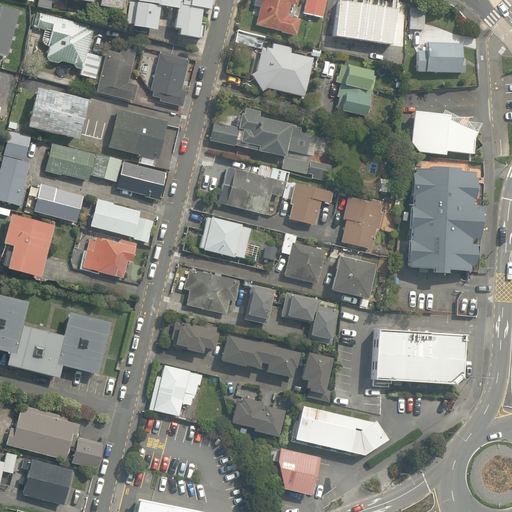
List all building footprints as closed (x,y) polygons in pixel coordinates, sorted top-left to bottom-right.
[(116,0),(76,0),(115,8),(116,0)] [(168,32),(198,37),(201,23),(195,21),(197,7),(204,8),(205,0),(129,0),(125,23),(151,29),(156,6),(173,10),(168,32)] [(257,8),(253,26),(292,35),(297,15),(286,13),(289,4),(296,5),(297,0),(253,0),(252,7),(257,8)] [(324,0),(303,0),(301,13),(321,18),(324,0)] [(346,0),(333,0),(328,33),(389,43),(394,7),(346,0)] [(16,6),(0,2),(0,55),(4,57),(16,6)] [(423,9),(408,8),(407,28),(422,29),(423,9)] [(45,45),(41,59),(77,68),(76,74),(93,79),(99,55),(84,52),(91,26),(37,12),(33,28),(41,30),(38,43),(45,45)] [(464,38),(423,36),(422,48),(415,48),(414,71),(462,73),(464,38)] [(268,87),(299,94),(306,56),(287,52),(289,43),(272,39),(270,49),(258,46),(249,88),(267,92),(268,87)] [(117,53),(103,50),(93,94),(132,102),(136,84),(128,82),(135,50),(118,46),(117,53)] [(180,91),(188,57),(157,50),(148,94),(157,96),(156,101),(180,107),(183,92),(180,91)] [(335,56),(329,80),(341,83),(334,109),(367,118),(380,68),(335,56)] [(81,98),(30,86),(21,125),(72,137),(81,98)] [(163,120),(113,108),(103,147),(154,159),(163,120)] [(278,154),(276,169),(329,178),(331,164),(308,160),(314,125),(238,111),(236,127),(211,122),(208,141),(278,154)] [(446,120),(446,116),(409,112),(406,144),(414,153),(442,156),(442,152),(471,155),(473,140),(476,133),(446,120)] [(21,159),(27,137),(7,132),(0,159),(0,201),(18,206),(29,161),(21,159)] [(41,170),(85,181),(86,175),(99,178),(104,157),(48,143),(41,170)] [(105,155),(99,178),(114,182),(112,189),(155,201),(164,171),(105,155)] [(213,203),(262,216),(267,197),(279,201),(287,172),(282,170),(256,163),(254,168),(235,163),(233,168),(223,166),(213,203)] [(428,170),(412,169),(412,174),(409,174),(407,196),(410,196),(409,208),(407,207),(405,230),(408,230),(407,241),(405,240),(403,263),(406,263),(405,268),(429,270),(428,274),(442,275),(442,271),(467,272),(467,267),(472,267),(474,245),(469,244),(469,239),(477,240),(479,206),(471,205),(472,201),(473,201),(475,178),(473,178),(473,172),(456,171),(456,169),(428,167),(428,170)] [(288,176),(283,199),(286,200),(283,219),(312,225),(317,199),(330,202),(333,185),(288,176)] [(37,189),(27,186),(23,203),(33,206),(31,211),(74,222),(80,195),(57,189),(58,183),(40,179),(37,189)] [(343,194),(338,220),(343,221),(339,244),(374,250),(383,201),(343,194)] [(135,215),(137,210),(94,198),(86,226),(145,243),(152,220),(135,215)] [(8,211),(0,238),(0,240),(9,244),(2,267),(34,277),(50,224),(8,211)] [(246,226),(202,215),(194,246),(238,257),(246,226)] [(279,252),(286,254),(283,276),(316,281),(321,249),(292,244),(294,234),(283,232),(279,252)] [(117,242),(89,234),(79,268),(119,278),(124,260),(129,262),(134,244),(118,239),(117,242)] [(271,260),(275,243),(264,240),(260,258),(271,260)] [(63,260),(43,254),(41,262),(61,268),(63,260)] [(370,262),(333,255),(327,288),(363,295),(370,262)] [(187,290),(183,307),(223,317),(227,300),(232,301),(237,281),(187,268),(182,289),(187,290)] [(272,288),(249,284),(242,318),(265,322),(272,288)] [(285,290),(281,314),(308,319),(305,338),(326,341),(332,308),(316,306),(318,296),(285,290)] [(24,298),(0,292),(0,347),(5,349),(1,362),(54,376),(57,364),(95,372),(107,318),(65,309),(59,335),(18,324),(24,298)] [(172,321),(168,339),(181,342),(180,347),(200,352),(201,347),(209,348),(213,329),(172,321)] [(461,335),(372,330),(369,380),(451,385),(458,379),(461,335)] [(223,334),(216,358),(254,368),(255,361),(262,363),(261,370),(288,377),(294,352),(223,334)] [(327,353),(303,349),(297,390),(320,394),(327,353)] [(151,376),(144,407),(177,414),(179,403),(190,406),(197,373),(160,364),(157,377),(151,376)] [(247,430),(273,436),(281,401),(275,399),(276,391),(239,383),(230,423),(248,427),(247,430)] [(71,422),(15,405),(4,444),(59,461),(71,422)] [(369,423),(299,406),(295,421),(293,420),(289,438),(291,438),(291,440),(360,456),(384,440),(372,421),(369,423)] [(101,442),(76,435),(68,462),(94,469),(101,442)] [(316,458),(276,448),(273,461),(274,469),(280,489),(307,496),(316,458)] [(68,469),(21,457),(19,468),(23,469),(16,494),(58,505),(68,469)] [(191,511),(185,511),(137,501),(134,511),(191,511)]
